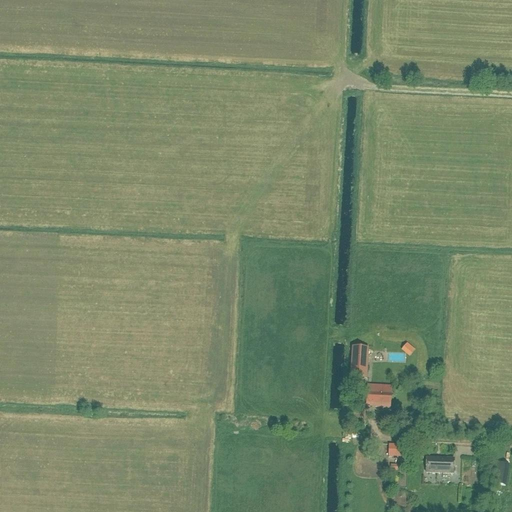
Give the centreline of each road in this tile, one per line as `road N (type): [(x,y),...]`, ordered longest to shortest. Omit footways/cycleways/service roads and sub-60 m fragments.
road 1 (track): [(511,95),(347,85),(331,95)]
road 2 (track): [(511,442),(335,434)]
